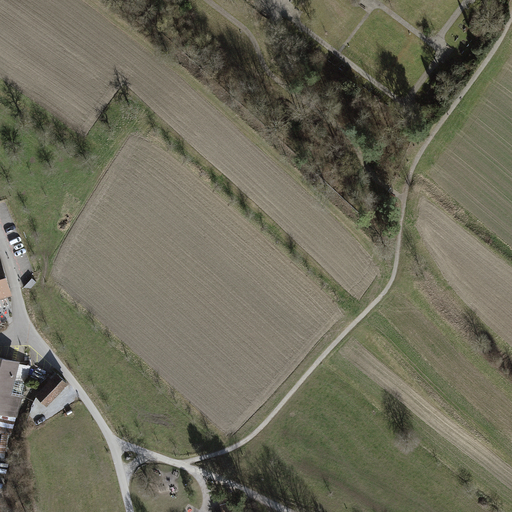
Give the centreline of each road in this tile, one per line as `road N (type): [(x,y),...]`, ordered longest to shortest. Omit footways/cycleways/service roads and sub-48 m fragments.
road 1 (track): [(33,331),(109,431)]
road 2 (track): [(178,464),(288,511)]
